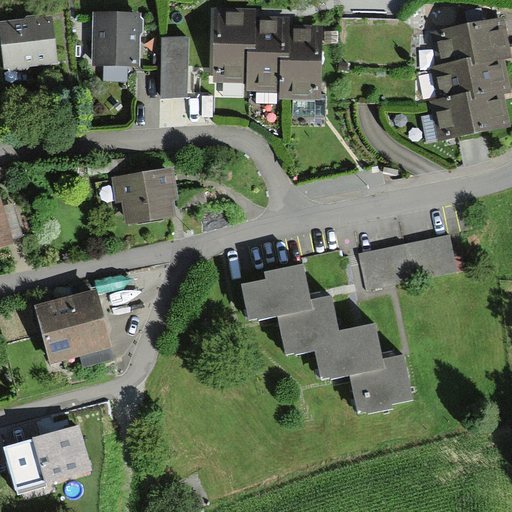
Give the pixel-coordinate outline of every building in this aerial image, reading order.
[(215,15),(215,83),(249,83),(249,16),(215,15)] [(135,72),(133,22),(93,24),(95,73),(135,72)] [(500,23),(435,35),(442,70),(507,58),(500,23)] [(285,26),(249,26),(249,94),(285,94),(285,26)] [(48,28),(0,33),(4,73),(52,69),(48,28)] [(316,37),(285,37),(286,101),(317,101),(316,37)] [(184,47),(162,47),(161,101),(182,102),(184,47)] [(499,60),(433,72),(440,107),(506,95),(499,60)] [(505,132),(499,98),(433,109),(439,144),(505,132)] [(168,198),(164,174),(122,181),(119,167),(94,171),(99,201),(118,198),(123,226),(203,213),(199,192),(168,198)] [(446,241),(355,260),(362,293),(453,274),(446,241)] [(263,279),(239,284),(246,324),(277,318),(284,356),(314,350),(320,381),(350,375),(357,412),(410,402),(400,354),(380,358),(374,324),(336,332),(329,297),(308,301),(302,266),(262,274),(263,279)] [(92,301),(36,314),(48,366),(105,353),(92,301)] [(70,430),(30,440),(42,485),(82,475),(70,430)] [(32,493),(26,476),(4,483),(10,500),(32,493)]
